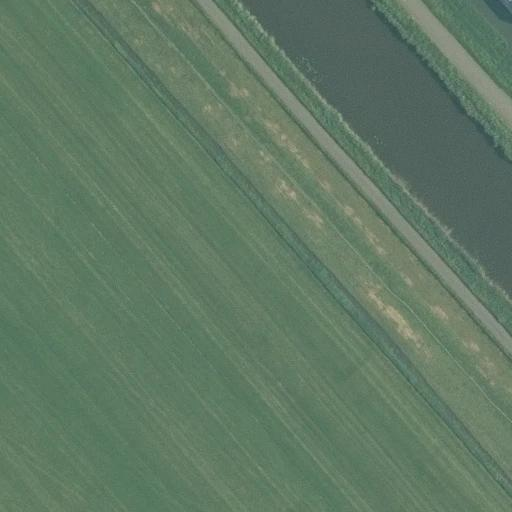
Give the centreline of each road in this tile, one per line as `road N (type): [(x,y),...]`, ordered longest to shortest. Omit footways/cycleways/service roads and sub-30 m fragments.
road 1 (unclassified): [(511,349),(202,0)]
road 2 (unclassified): [(511,114),(409,0)]
